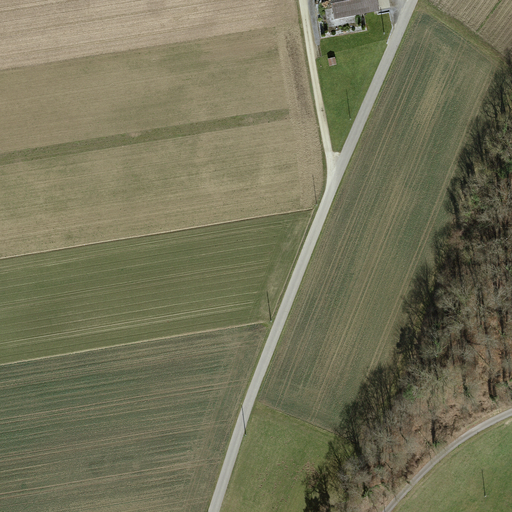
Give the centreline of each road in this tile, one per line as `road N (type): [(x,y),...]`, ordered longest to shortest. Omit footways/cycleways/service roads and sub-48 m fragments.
road 1 (track): [(215,511),(255,388),(413,0)]
road 2 (track): [(302,0),(335,182)]
road 3 (track): [(388,511),(444,450),(511,410)]
